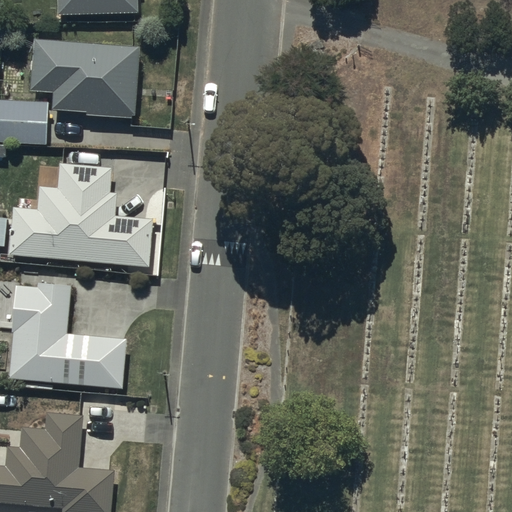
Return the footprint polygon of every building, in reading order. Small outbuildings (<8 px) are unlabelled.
[(58,0),(59,19),(136,15),(134,0),(58,0)] [(136,52),(35,45),(31,96),(50,97),(49,116),(85,118),(85,122),(131,124),(136,52)] [(48,106),(0,103),(0,145),(46,148),(48,106)] [(111,172),(58,168),(56,192),(38,191),(36,214),(12,212),(8,260),(148,271),(152,224),(115,221),(117,198),(109,198),(111,172)] [(34,293),(16,291),(7,383),(122,395),(127,343),(65,337),(70,291),(35,288),(34,293)] [(0,470),(0,506),(63,511),(109,511),(113,473),(78,470),(82,420),(44,416),(43,435),(20,433),(18,451),(7,450),(5,471),(0,470)]
